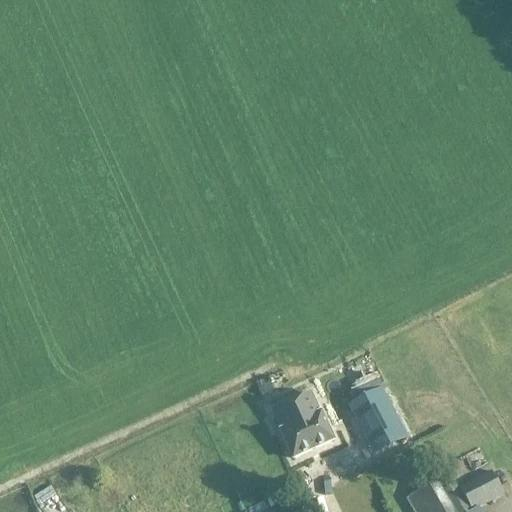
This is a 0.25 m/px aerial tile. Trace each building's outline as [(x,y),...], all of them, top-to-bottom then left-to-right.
[(309,394),(273,411),(274,414),(282,431),(280,432),(293,459),(333,441),(320,414),(318,414),(309,394)] [(397,425),(382,399),(354,413),(367,441),(397,425)] [(465,503),(500,485),(484,455),(449,473),(465,503)] [(24,511),(16,483),(5,486),(13,511),(24,511)] [(440,484),(408,502),(413,511),(456,511),(444,491),(440,484)] [(453,485),(444,491),(456,511),(464,511),(468,510),(453,485)]
